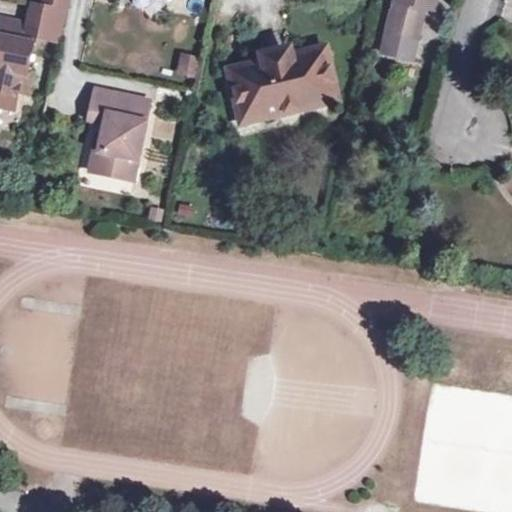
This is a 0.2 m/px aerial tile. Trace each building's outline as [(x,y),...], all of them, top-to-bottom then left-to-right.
[(66,13),(68,0),(38,0),(37,6),(37,7),(66,13)] [(397,0),(392,21),(416,26),(422,0),(397,0)] [(37,7),(32,6),(28,24),(37,26),(35,36),(59,42),(66,13),(37,7)] [(28,24),(0,17),(0,108),(14,111),(18,95),(28,97),(33,75),(27,74),(35,36),(37,26),(28,24)] [(266,64),(232,72),(243,120),(334,99),(324,50),(291,58),(289,50),(264,57),(266,64)] [(181,52),(175,74),(196,79),(201,57),(181,52)] [(133,178),(149,97),(94,87),(90,109),(107,112),(100,147),(94,146),(90,169),(133,178)]
